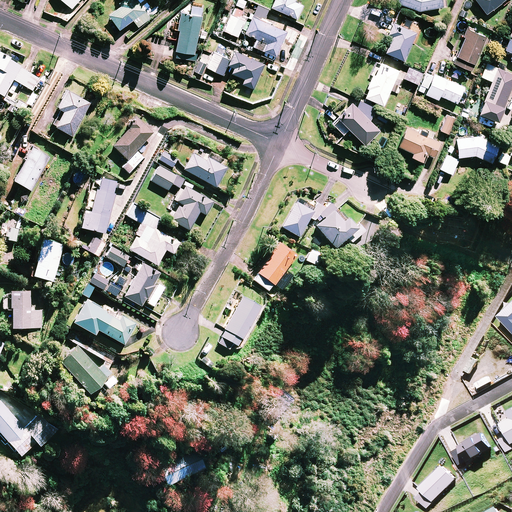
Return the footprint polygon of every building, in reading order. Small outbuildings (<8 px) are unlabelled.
[(61,0),(72,9),(78,0),(61,0)] [(122,0),(119,3),(120,5),(108,15),(119,30),(132,20),(138,27),(158,12),(154,6),(151,8),(144,0),(122,0)] [(293,0),(273,0),(270,7),(296,18),(302,5),(293,1),(293,0)] [(397,0),(397,1),(417,11),(442,7),(440,0),(397,0)] [(473,0),(485,15),(505,0),(473,0)] [(268,10),(256,5),(244,32),(258,38),(254,47),(275,56),(286,31),(263,21),(268,10)] [(201,16),(180,12),(177,29),(179,29),(175,50),(178,51),(177,58),(193,61),(201,16)] [(244,21),(230,15),(224,31),(237,37),(244,21)] [(415,33),(391,23),(386,34),(391,36),(384,53),(403,61),(415,33)] [(485,37),(466,29),(452,62),(470,70),(485,37)] [(264,63),(234,49),(230,60),(214,52),(207,68),(230,78),(232,74),(244,79),(241,84),(252,89),(264,63)] [(8,58),(0,53),(0,95),(2,97),(12,80),(32,91),(39,79),(7,61),(8,58)] [(398,71),(379,62),(363,96),(382,105),(398,71)] [(422,72),(408,67),(404,79),(417,84),(422,72)] [(511,82),(511,73),(496,67),(477,113),(496,121),(511,82)] [(462,86),(426,71),(417,91),(437,99),(439,95),(455,102),(462,86)] [(89,104),(65,92),(56,109),(61,112),(52,128),(71,137),(89,104)] [(337,118),(332,123),(343,135),(349,129),(364,145),(378,130),(370,122),(376,107),(359,100),(356,108),(351,103),(337,117),(337,118)] [(454,118),(446,115),(440,130),(447,133),(454,118)] [(109,146),(126,161),(135,151),(151,133),(135,118),(109,146)] [(439,141),(406,127),(397,146),(412,153),(411,157),(422,162),(426,154),(432,156),(439,141)] [(486,139),(477,135),(455,138),(457,156),(474,155),(490,162),(497,144),(486,139)] [(48,158),(30,148),(11,181),(29,191),(48,158)] [(136,151),(127,161),(121,167),(128,174),(142,158),(136,151)] [(176,159),(162,152),(157,160),(171,168),(176,159)] [(506,164),(510,155),(500,152),(497,160),(506,164)] [(204,161),(191,154),(182,170),(214,188),(225,168),(206,158),(204,161)] [(457,159),(447,155),(442,170),(452,174),(457,159)] [(166,190),(170,183),(178,188),(183,180),(158,165),(158,166),(149,181),(166,190)] [(116,180),(98,176),(90,212),(83,211),(79,228),(104,234),(116,180)] [(211,201),(184,185),(175,201),(172,199),(167,208),(173,211),(168,220),(187,230),(197,212),(203,215),(211,201)] [(312,212),(295,202),(281,227),(298,237),(312,212)] [(160,219),(132,204),(125,216),(144,227),(138,238),(135,236),(127,250),(155,265),(164,250),(171,254),(178,243),(154,230),(160,219)] [(342,222),(333,211),(314,226),(333,248),(347,236),(351,242),(364,231),(359,224),(355,228),(346,218),(342,222)] [(21,221),(12,218),(5,241),(14,243),(21,221)] [(105,243),(92,237),(88,247),(84,245),(82,249),(98,257),(105,243)] [(62,245),(42,239),(31,276),(51,282),(62,245)] [(297,242),(292,248),(299,254),(304,248),(297,242)] [(294,255),(277,243),(256,273),(273,285),(294,255)] [(127,256),(109,246),(104,257),(121,267),(127,256)] [(318,254),(307,250),(305,258),(315,261),(318,254)] [(165,279),(142,264),(133,278),(129,276),(122,288),(125,291),(122,296),(140,307),(153,287),(158,290),(165,279)] [(107,281),(94,274),(89,283),(102,290),(107,281)] [(93,288),(86,285),(81,295),(87,298),(93,288)] [(10,291),(10,296),(3,300),(3,310),(11,310),(11,328),(42,328),(41,311),(29,311),(29,291),(18,291),(10,291)] [(227,350),(231,343),(237,347),(259,307),(240,297),(219,337),(220,337),(216,344),(227,350)] [(116,319),(83,300),(70,322),(93,335),(96,330),(122,344),(134,324),(119,315),(116,319)] [(106,378),(75,345),(58,361),(89,394),(106,378)] [(38,445),(60,426),(4,394),(0,398),(0,434),(18,455),(34,441),(38,445)] [(202,466),(193,448),(156,465),(164,483),(202,466)]
